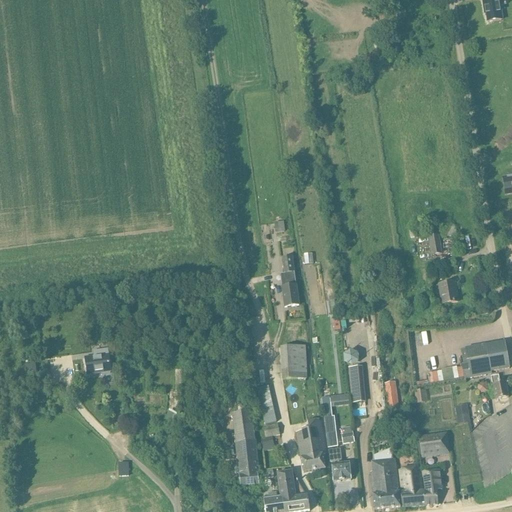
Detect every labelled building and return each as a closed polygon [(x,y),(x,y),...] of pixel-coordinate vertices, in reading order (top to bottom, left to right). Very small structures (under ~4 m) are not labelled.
[(486,0),(482,1),(484,12),(486,12),(487,24),(502,22),(500,7),(506,6),(505,0),(486,0)] [(511,177),(503,179),(505,196),(511,194),(511,177)] [(274,224),(276,233),(285,232),(283,222),(274,224)] [(442,237),(456,236),(455,226),(441,228),(442,237)] [(428,238),(431,256),(442,255),(439,236),(428,238)] [(282,258),(286,287),(282,288),(285,308),(299,306),(296,286),(296,281),(295,281),(294,273),(295,273),(292,257),(282,258)] [(439,286),(442,305),(458,303),(454,283),(439,286)] [(505,342),(485,345),(461,350),(463,365),(461,366),(464,381),(490,376),(490,373),(510,369),(505,342)] [(281,348),(282,381),(307,380),(305,347),(281,348)] [(344,355),(344,364),(352,367),(359,362),(359,354),(351,350),(344,355)] [(85,359),(87,375),(111,372),(108,351),(96,352),(96,357),(85,359)] [(228,362),(229,370),(244,368),(243,360),(228,362)] [(365,397),(363,367),(349,369),(351,399),(365,397)] [(491,378),(492,385),(496,401),(509,398),(505,383),(500,384),(498,376),(491,378)] [(478,394),(488,392),(486,383),(476,384),(478,394)] [(258,390),(265,425),(276,423),(269,387),(258,390)] [(288,389),(290,408),(299,408),(298,389),(288,389)] [(328,449),(338,448),(334,417),(332,418),(331,399),(322,401),(328,449)] [(455,408),(458,425),(469,423),(466,406),(455,408)] [(232,415),(236,444),(239,477),(240,477),(241,488),(259,486),(258,475),(259,475),(255,442),(251,412),(232,415)] [(316,421),(309,422),(310,431),(297,434),(301,459),(303,474),(325,470),(322,455),(325,454),(319,420),(316,421)] [(263,428),(266,439),(279,436),(277,425),(263,428)] [(343,436),(342,436),(343,446),(355,443),(352,429),(343,431),(343,436)] [(422,459),(451,455),(448,433),(419,437),(422,459)] [(281,437),(274,438),(276,453),(284,452),(281,437)] [(370,474),(373,496),(374,511),(400,508),(399,494),(395,461),(392,461),(391,449),(373,456),(374,463),(375,473),(370,474)] [(340,450),(328,451),(330,463),(342,462),(340,450)] [(119,464),(119,478),(129,477),(129,463),(119,464)] [(349,464),(332,466),(334,483),(351,481),(349,464)] [(399,471),(403,509),(425,507),(423,492),(423,491),(421,491),(419,469),(399,471)] [(273,471),(262,473),(263,480),(274,478),(273,471)] [(292,472),(285,474),(277,475),(280,497),(281,497),(282,511),(309,511),(307,496),(306,496),(297,481),(294,482),(292,472)] [(424,492),(423,492),(425,507),(438,505),(437,491),(442,490),(440,472),(423,474),(424,492)] [(264,500),(265,511),(282,511),(281,497),(280,497),(277,498),(277,496),(272,497),(271,494),(268,495),(269,499),(264,500)]
